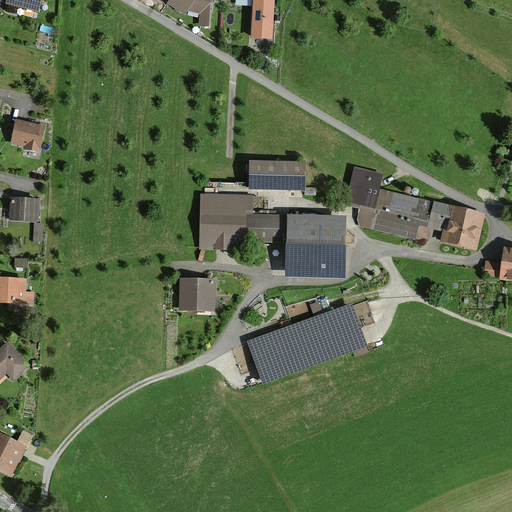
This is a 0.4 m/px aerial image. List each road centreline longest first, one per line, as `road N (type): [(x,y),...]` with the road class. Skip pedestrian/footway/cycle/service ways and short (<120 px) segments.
road 1 (residential): [(126,0),(500,226)]
road 2 (residential): [(500,226),(491,246),(473,258),(384,251),(341,278),(264,286),(195,363)]
road 3 (track): [(195,363),(136,386),(83,424),(54,457),(43,511)]
